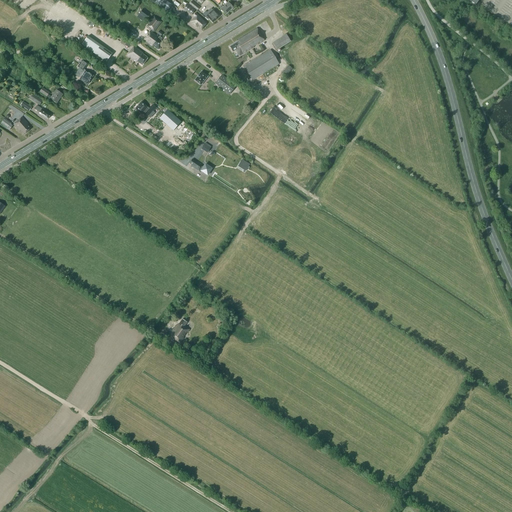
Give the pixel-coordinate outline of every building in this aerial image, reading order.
[(164,0),(156,0),(154,3),(167,11),(171,5),(164,0)] [(197,10),(199,7),(192,1),(189,4),(197,10)] [(221,5),(219,7),(221,9),(225,15),(233,8),(228,2),(223,7),(221,5)] [(191,15),(194,12),(194,11),(195,10),(187,4),(183,8),(191,15)] [(144,22),(150,14),(143,9),(137,17),(144,22)] [(210,12),(209,14),(206,17),(207,18),(209,18),(212,22),(219,16),(213,9),(210,12)] [(201,20),(202,20),(195,14),(193,15),(195,17),(191,22),(196,26),(201,30),(206,24),(201,20)] [(161,22),(154,16),(146,26),(152,30),(151,31),(152,32),(153,31),(154,32),(161,22)] [(238,41),(229,47),(232,52),(236,50),(239,56),(244,53),(256,46),(265,41),(257,28),(237,40),(238,41)] [(164,43),(161,40),(162,38),(159,36),(159,37),(152,32),(151,31),(150,31),(143,41),(151,47),(152,46),(158,50),(164,43)] [(290,41),(286,34),(272,43),(277,49),(290,41)] [(106,61),(112,52),(86,35),(80,44),(106,61)] [(143,53),(134,46),(127,56),(136,62),(137,61),(142,65),(148,58),(142,54),(143,53)] [(270,50),(243,66),(252,81),(279,64),(270,50)] [(84,70),(88,64),(82,60),(78,67),(80,68),(75,74),(80,78),(79,79),(87,84),(93,76),(85,70),(85,71),(84,70)] [(292,68),(288,65),(282,73),(286,76),(292,68)] [(201,85),(208,76),(201,71),(199,75),(198,74),(197,76),(197,77),(195,80),(201,85)] [(215,83),(229,94),(236,85),(221,75),(215,83)] [(63,94),(56,90),(51,97),(48,94),(49,92),(42,87),(40,92),(47,97),(47,96),(50,98),(50,99),(56,103),(63,94)] [(32,93),(29,98),(40,105),(43,100),(32,93)] [(26,104),(25,104),(22,102),(21,105),(24,107),(23,107),(28,110),(30,107),(26,104)] [(146,105),(141,102),(135,109),(139,112),(141,114),(144,112),(145,113),(148,116),(156,108),(152,105),(149,109),(148,107),(146,105)] [(43,108),(42,109),(37,105),(34,109),(38,111),(38,110),(41,111),(39,113),(46,118),(47,117),(48,118),(51,115),(47,112),(47,111),(43,108)] [(161,116),(175,128),(181,121),(168,109),(161,116)] [(24,134),(30,129),(27,125),(28,124),(22,117),(13,124),(19,131),(21,130),(24,134)] [(11,123),(4,118),(1,124),(7,129),(11,123)] [(210,148),(204,144),(201,149),(207,153),(210,148)] [(205,164),(203,167),(201,166),(202,164),(198,162),(197,162),(192,159),(189,163),(191,165),(191,166),(197,170),(198,170),(200,171),(201,171),(207,175),(211,169),(205,164)] [(246,169),(249,164),(242,160),(239,165),(246,169)] [(177,326),(176,325),(169,335),(180,343),(184,338),(183,337),(187,331),(188,332),(190,330),(185,326),(187,322),(182,319),(177,326)]
